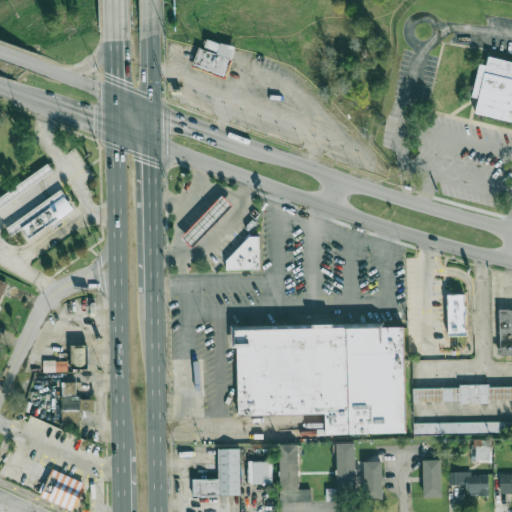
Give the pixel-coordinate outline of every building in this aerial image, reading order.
[(235,47),(207,39),(204,48),(198,47),(192,67),(225,77),(235,47)] [(475,114),(511,121),(511,61),(488,57),(486,65),(479,64),(472,97),(478,98),(475,114)] [(60,191),(5,227),(10,234),(22,226),(28,235),(71,208),(60,191)] [(233,207),(222,196),(181,237),(192,248),(233,207)] [(259,270),(259,241),(227,241),(228,270),(259,270)] [(0,300),(8,283),(0,279),(0,300)] [(447,294),(447,336),(465,336),(465,294),(447,294)] [(498,357),(511,357),(511,309),(498,309),(498,357)] [(237,326),(405,324),(406,434),(325,435),(325,414),(238,415),(237,326)] [(86,365),(87,346),(73,345),(73,364),(86,365)] [(511,386),(413,387),(413,402),(511,401),(511,386)] [(511,433),(511,422),(414,423),(414,434),(511,433)] [(490,462),(491,440),(472,439),(471,461),(490,462)] [(325,489),(326,501),(348,500),(347,493),(356,492),(355,443),(336,444),(337,488),(325,489)] [(311,501),(311,489),(299,489),(298,444),(279,445),(280,502),(311,501)] [(240,497),(240,448),(218,448),(218,479),(192,479),(192,497),(240,497)] [(423,498),(442,497),(441,459),(422,460),(423,498)] [(248,461),(248,484),(269,484),(268,460),(248,461)] [(364,499),(383,499),(382,461),(363,462),(364,499)] [(52,465),(37,499),(66,511),(80,511),(93,483),(52,465)] [(488,475),(471,475),(471,471),(449,472),(449,485),(467,485),(467,495),(488,495),(488,475)] [(511,473),(500,473),(500,494),(511,493),(511,473)]
